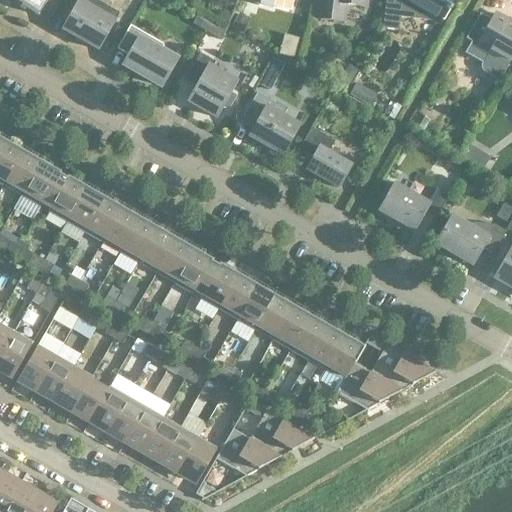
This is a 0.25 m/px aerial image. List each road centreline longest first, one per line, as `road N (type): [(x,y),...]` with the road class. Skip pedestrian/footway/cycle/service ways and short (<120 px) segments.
road 1 (residential): [(511,350),(0,60)]
road 2 (residential): [(150,511),(0,422)]
